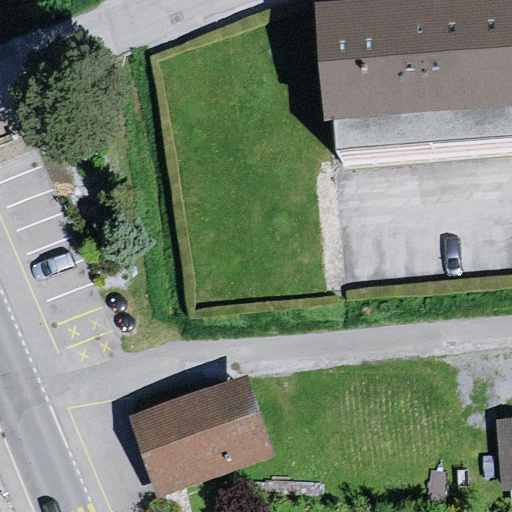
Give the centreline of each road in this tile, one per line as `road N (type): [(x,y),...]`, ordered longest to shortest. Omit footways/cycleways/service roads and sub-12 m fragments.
road 1 (unclassified): [(205,0),(0,74)]
road 2 (residential): [(63,511),(0,359)]
